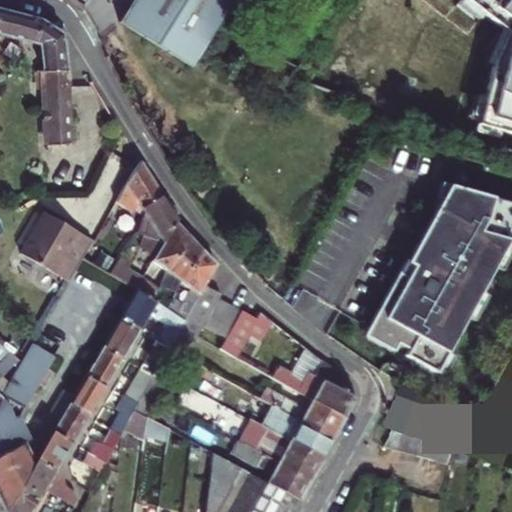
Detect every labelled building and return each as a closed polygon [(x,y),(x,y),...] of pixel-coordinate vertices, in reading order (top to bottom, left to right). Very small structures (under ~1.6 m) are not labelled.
[(209,62),(243,0),(135,0),(127,15),(209,62)] [(511,0),(452,0),(488,29),(467,121),(511,132),(511,0)] [(41,20),(0,10),(0,37),(41,49),(49,146),(73,144),(64,38),(41,20)] [(124,188),(141,211),(162,197),(139,162),(124,188)] [(366,330),(407,352),(404,357),(435,375),(511,235),(511,204),(440,184),(430,219),(406,263),(403,261),(366,330)] [(332,215),(360,230),(372,208),(345,193),(332,215)] [(142,213),(147,220),(158,236),(149,251),(157,256),(176,224),(177,221),(162,197),(141,211),(142,213)] [(20,256),(69,284),(83,259),(93,243),(44,215),(20,256)] [(344,256),(357,234),(331,218),(317,240),(344,256)] [(153,263),(168,271),(190,240),(176,224),(157,256),(153,263)] [(184,280),(202,253),(190,240),(168,271),(163,282),(179,292),(184,280)] [(206,285),(215,268),(202,253),(184,280),(203,291),(206,285)] [(206,285),(203,291),(188,318),(182,329),(177,339),(193,348),(198,339),(203,329),(218,302),(222,295),(206,285)] [(137,290),(121,318),(140,330),(151,311),(169,322),(158,340),(159,341),(171,348),(177,339),(182,329),(188,318),(171,309),(154,300),(137,290)] [(213,334),(229,307),(218,302),(203,329),(213,334)] [(224,341),(239,314),(240,313),(229,307),(213,334),(224,341)] [(255,323),(239,314),(224,341),(219,351),(235,360),(255,323)] [(121,318),(104,346),(124,358),(140,330),(121,318)] [(159,371),(171,348),(159,341),(156,346),(160,348),(150,366),(146,364),(143,369),(144,370),(156,376),(159,371)] [(0,401),(0,438),(13,431),(16,423),(54,358),(33,346),(23,363),(19,369),(11,383),(0,401)] [(0,359),(2,361),(9,353),(0,346),(0,359)] [(104,346),(87,375),(107,387),(124,358),(104,346)] [(0,401),(11,383),(3,377),(14,365),(19,369),(23,363),(9,353),(2,361),(0,362),(0,401)] [(266,377),(314,403),(342,419),(353,399),(351,387),(324,366),(315,383),(274,360),(266,377)] [(148,390),(156,376),(144,370),(128,399),(129,399),(140,405),(148,390)] [(160,396),(169,377),(159,371),(156,376),(148,390),(160,396)] [(107,387),(87,375),(74,398),(70,405),(90,417),(107,387)] [(150,420),(160,396),(148,390),(140,405),(136,413),(150,420)] [(266,391),(260,400),(295,420),(304,425),(310,413),(266,391)] [(65,393),(58,405),(67,410),(70,405),(74,398),(65,393)] [(123,436),(136,413),(140,405),(129,399),(112,430),(123,436)] [(342,419),(314,403),(310,413),(304,425),(331,440),(342,419)] [(26,442),(0,456),(0,498),(6,511),(37,460),(54,432),(67,410),(58,405),(42,432),(26,442)] [(67,410),(54,432),(74,445),(90,417),(70,405),(67,410)] [(295,420),(284,439),(321,459),(331,440),(304,425),(295,420)] [(397,421),(382,447),(402,453),(410,425),(397,421)] [(424,429),(410,425),(402,453),(417,458),(424,429)] [(432,462),(440,433),(424,429),(417,458),(432,462)] [(108,464),(123,436),(112,430),(103,446),(96,442),(89,453),(108,464)] [(0,438),(0,456),(26,442),(22,438),(13,431),(0,438)] [(54,432),(37,460),(59,472),(74,445),(54,432)] [(449,467),(457,438),(440,433),(432,462),(449,467)] [(264,456),(267,449),(263,447),(266,441),(253,434),(246,445),(264,456)] [(264,456),(281,465),(309,481),(321,459),(284,439),(275,434),(267,449),(264,456)] [(264,456),(246,445),(240,457),(259,467),(258,468),(275,477),(281,465),(264,456)] [(93,491),(108,464),(89,453),(74,481),(79,484),(78,485),(92,493),(93,491)] [(292,511),(298,501),(270,486),(215,456),(207,511),(292,511)] [(59,472),(37,460),(6,511),(34,511),(47,490),(55,494),(76,505),(79,499),(78,496),(74,492),(68,487),(67,477),(65,476),(59,472)] [(309,481),(281,465),(275,477),(270,486),(298,501),(309,481)]
